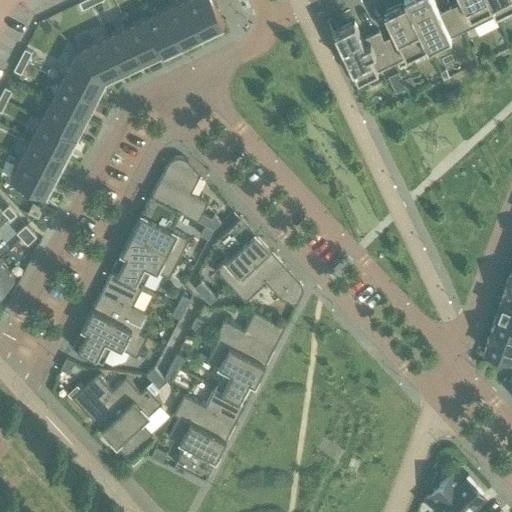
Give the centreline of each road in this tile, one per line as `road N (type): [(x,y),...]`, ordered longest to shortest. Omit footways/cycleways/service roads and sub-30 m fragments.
road 1 (residential): [(462,371),(189,69)]
road 2 (residential): [(171,114),(437,402)]
road 3 (residential): [(0,448),(171,114)]
road 4 (residential): [(147,88),(131,99),(0,351)]
road 5 (residential): [(462,371),(511,220)]
